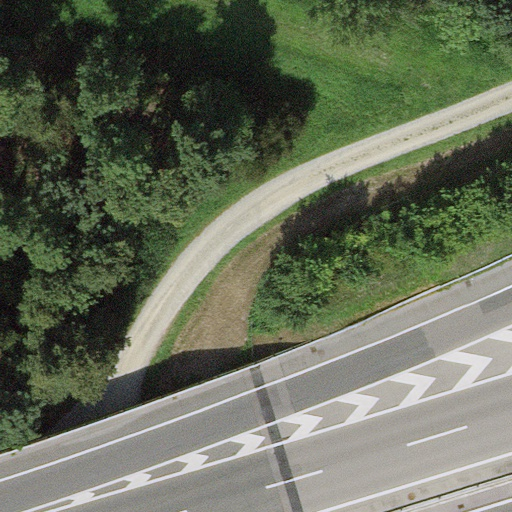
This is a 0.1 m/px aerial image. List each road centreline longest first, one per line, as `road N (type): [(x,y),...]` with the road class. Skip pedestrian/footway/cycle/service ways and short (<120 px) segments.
road 1 (track): [(511,92),(320,167),(241,209),(167,292),(77,511)]
road 2 (motorway): [(511,307),(44,511)]
road 3 (motorway): [(511,415),(189,511)]
road 4 (track): [(217,0),(416,66),(480,105)]
